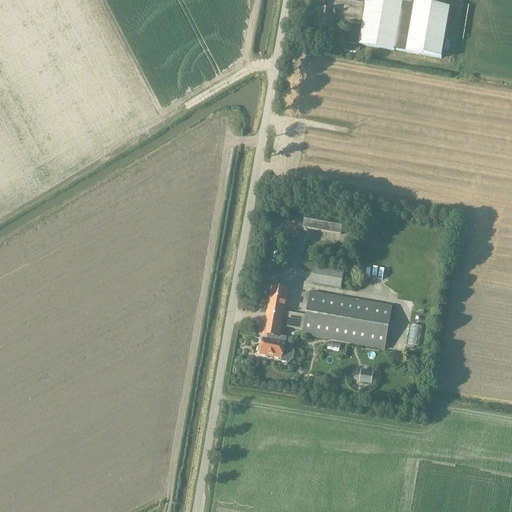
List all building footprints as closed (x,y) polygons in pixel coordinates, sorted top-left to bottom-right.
[(449,10),(390,0),(365,0),(365,5),(333,0),(328,0),(326,12),(317,11),(314,26),(332,30),(334,21),(361,25),(361,30),(346,27),(342,42),(441,59),(449,10)] [(359,55),(361,47),(346,45),(345,52),(359,55)] [(340,235),(342,221),(305,214),(302,228),(340,235)] [(304,238),(344,244),(345,238),(305,232),(304,238)] [(340,289),(341,281),(343,273),(314,268),(310,284),(340,289)] [(287,289),(280,288),(270,286),(262,336),(267,336),(266,340),(263,339),(261,346),(258,347),(257,352),(260,355),(259,356),(280,359),(280,362),(289,364),(289,362),(292,360),(294,352),(292,349),(292,347),(285,346),(286,338),(279,337),(281,327),(303,331),(302,336),(384,350),(391,307),(310,293),(305,317),(283,313),(287,289)] [(371,384),(373,372),(361,370),(359,382),(371,384)] [(361,386),(360,392),(374,396),(375,389),(361,386)]
